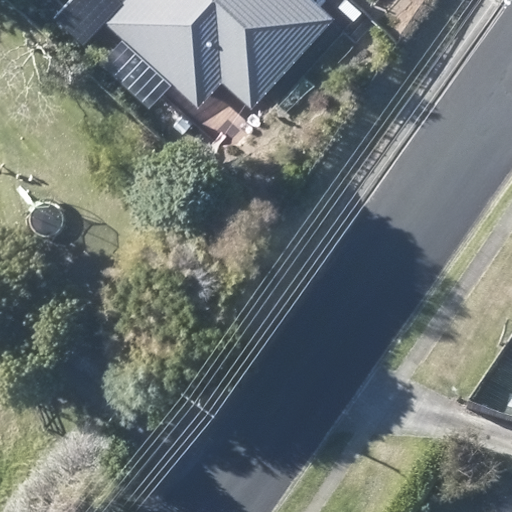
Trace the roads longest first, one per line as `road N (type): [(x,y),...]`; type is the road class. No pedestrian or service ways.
road 1 (residential): [(209,511),(511,88)]
road 2 (unknown): [(335,335),(511,384)]
